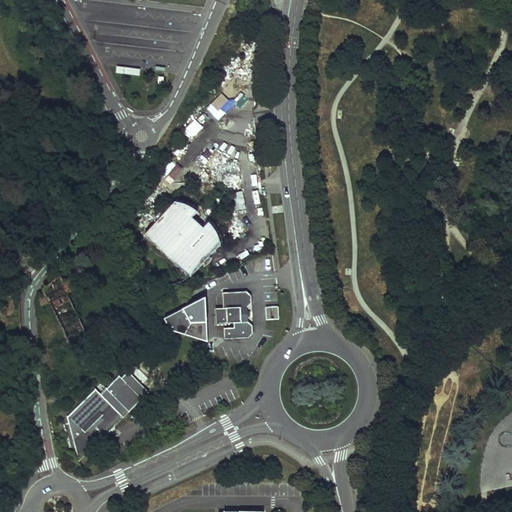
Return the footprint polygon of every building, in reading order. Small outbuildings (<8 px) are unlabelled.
[(145,235),(190,277),(202,264),(204,266),(207,265),(209,256),(221,244),(218,237),(216,232),(212,227),(208,223),(203,228),(192,218),(197,213),(195,211),(191,207),(185,204),(180,203),(178,202),(175,202),(164,214),(162,213),(159,214),(157,215),(156,217),(155,219),(154,221),(156,222),(145,235)] [(39,300),(42,306),(49,303),(71,347),(89,338),(68,294),(77,290),(72,279),(63,284),(59,275),(44,290),(46,295),(40,298),(39,300)] [(225,340),(249,339),(253,334),(253,327),(248,323),(248,312),(247,308),(251,304),(251,296),(247,292),(223,293),(223,309),(216,309),(217,324),(234,324),(234,328),(224,329),(225,340)] [(208,332),(206,298),(165,319),(171,331),(205,341),(208,332)] [(265,308),(266,321),(280,320),(279,307),(265,308)] [(148,390),(130,372),(124,379),(122,377),(103,395),(98,390),(70,418),(80,458),(128,410),(130,412),(143,399),(141,397),(148,390)] [(128,410),(80,458),(81,463),(151,393),(148,390),(141,397),(143,399),(130,412),(128,410)]
